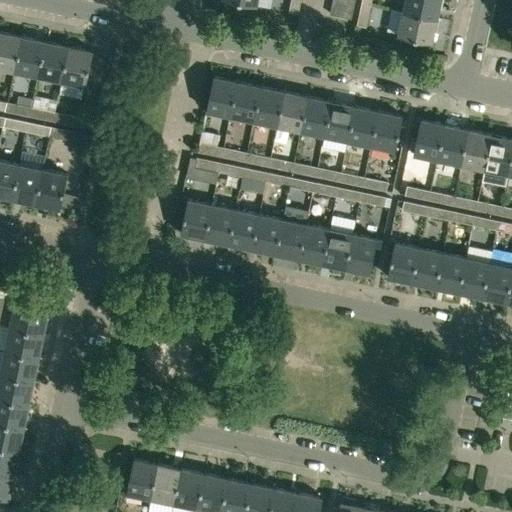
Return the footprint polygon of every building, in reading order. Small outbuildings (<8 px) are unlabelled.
[(297,12),(299,0),(290,0),(288,11),(295,12),(297,12)] [(437,17),(440,0),(404,0),(403,9),(437,17)] [(366,26),(371,3),(362,1),(357,25),(366,26)] [(350,17),(353,7),(332,2),(330,13),(350,17)] [(432,41),(437,17),(403,9),(398,34),(432,41)] [(0,66),(14,70),(21,35),(0,30),(0,66)] [(37,75),(45,40),(21,35),(14,70),(37,75)] [(61,79),(68,45),(45,40),(37,75),(61,79)] [(68,45),(61,79),(85,85),(93,50),(68,45)] [(230,115),(238,80),(213,75),(206,110),(230,115)] [(254,120),(261,85),(238,80),(230,115),(254,120)] [(277,125),(284,90),(261,85),(254,120),(277,125)] [(301,129),(308,95),(284,90),(277,125),(301,129)] [(324,134),(331,100),(308,95),(301,129),(324,134)] [(348,139),(355,104),(331,100),(324,134),(348,139)] [(29,115),(31,106),(7,101),(5,110),(29,115)] [(371,144),(378,109),(355,104),(348,139),(371,144)] [(52,120),(54,111),(31,106),(29,115),(52,120)] [(378,109),(371,144),(395,149),(403,114),(378,109)] [(54,111),(52,120),(76,125),(78,116),(54,111)] [(26,130),(28,122),(5,117),(3,125),(26,130)] [(437,158),(444,123),(420,118),(413,153),(437,158)] [(50,135),(52,126),(28,122),(26,130),(50,135)] [(461,163),(468,128),(444,123),(437,158),(461,163)] [(52,126),(50,135),(73,140),(75,131),(52,126)] [(484,168),(491,133),(468,128),(461,163),(484,168)] [(224,147),(214,145),(216,135),(202,132),(198,150),(222,155),(224,147)] [(505,184),(508,173),(511,151),(511,137),(491,133),(484,168),(482,179),(499,183),(505,184)] [(245,160),(247,152),(224,147),(222,155),(245,160)] [(269,165),(270,157),(247,152),(245,160),(269,165)] [(219,171),(220,162),(197,157),(195,166),(219,171)] [(292,170),(294,162),(270,157),(269,165),(292,170)] [(0,194),(12,197),(20,162),(0,158),(0,194)] [(36,202),(43,167),(20,162),(12,197),(36,202)] [(242,176),(244,167),(220,162),(219,171),(242,176)] [(316,175),(317,166),(294,162),(292,170),(316,175)] [(339,180),(341,171),(317,166),(316,175),(339,180)] [(43,167),(36,202),(60,207),(67,172),(43,167)] [(266,181),(267,172),(244,167),(242,176),(266,181)] [(363,185),(364,176),(341,171),(339,180),(363,185)] [(289,186),(291,176),(267,172),(266,181),(289,186)] [(312,190),(314,181),(291,176),(289,186),(312,190)] [(364,176),(363,185),(386,190),(388,181),(364,176)] [(336,195),(338,186),(314,181),(312,190),(336,195)] [(428,199),(430,190),(407,185),(405,194),(428,199)] [(359,200),(361,191),(338,186),(336,195),(359,200)] [(452,204),(454,195),(430,190),(428,199),(452,204)] [(361,191),(359,200),(383,205),(385,196),(361,191)] [(475,209),(477,200),(454,195),(452,204),(475,209)] [(205,237),(212,202),(188,197),(180,232),(205,237)] [(425,214),(427,205),(404,200),(402,209),(425,214)] [(499,214),(501,205),(477,200),(475,209),(499,214)] [(228,242),(235,207),(212,202),(205,237),(228,242)] [(449,219),(451,210),(427,205),(425,214),(449,219)] [(511,216),(511,207),(501,205),(499,214),(511,216)] [(252,247),(259,212),(235,207),(228,242),(252,247)] [(472,224),(474,215),(451,210),(449,219),(472,224)] [(275,252),(282,217),(259,212),(252,247),(275,252)] [(496,229),(498,220),(474,215),(472,224),(496,229)] [(299,257),(306,222),(282,217),(275,252),(299,257)] [(511,232),(511,223),(498,220),(496,229),(511,232)] [(322,262),(329,227),(306,222),(299,257),(322,262)] [(345,267),(353,232),(329,227),(322,262),(345,267)] [(353,232),(345,267),(370,272),(377,237),(353,232)] [(411,281),(419,246),(395,241),(387,276),(411,281)] [(435,286),(442,251),(419,246),(411,281),(435,286)] [(482,295),(489,261),(491,253),(467,248),(466,256),(458,291),(482,295)] [(458,291),(466,256),(442,251),(435,286),(458,291)] [(505,300),(511,268),(511,265),(489,261),(482,295),(505,300)] [(0,287),(8,289),(13,268),(2,266),(0,274),(0,287)] [(19,291),(23,270),(13,268),(8,289),(19,291)] [(23,270),(19,291),(31,294),(35,273),(23,270)] [(9,325),(44,332),(49,308),(14,301),(9,325)] [(39,356),(44,332),(9,325),(4,349),(39,356)] [(0,372),(34,379),(39,356),(4,349),(0,369),(0,372)] [(0,396),(29,403),(34,379),(0,372),(0,396)] [(511,391),(509,391),(503,416),(511,418),(511,391)] [(0,421),(24,426),(29,403),(0,396),(0,421)] [(0,445),(19,450),(24,426),(0,421),(0,445)] [(0,470),(15,473),(19,450),(0,445),(0,470)] [(151,497),(158,462),(134,457),(126,492),(151,497)] [(174,502),(181,467),(158,462),(151,497),(174,502)] [(198,507),(205,472),(181,467),(174,502),(198,507)] [(0,495),(9,498),(15,473),(0,470),(0,495)] [(221,511),(228,477),(205,472),(198,507),(221,511)] [(223,511),(245,511),(252,482),(228,477),(221,511),(223,511)] [(269,511),(275,486),(252,482),(245,511),(269,511)] [(294,511),(299,491),(275,486),(269,511),(294,511)] [(319,511),(323,496),(299,491),(294,511),(319,511)] [(363,511),(365,505),(340,500),(337,511),(363,511)]
